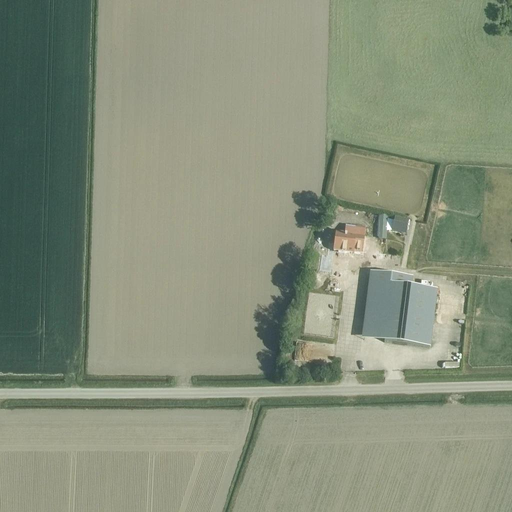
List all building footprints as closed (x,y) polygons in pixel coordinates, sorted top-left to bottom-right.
[(386,232),(387,220),(387,216),(379,216),(378,240),(386,240),(386,232)] [(394,218),(391,232),(399,234),(405,235),(408,221),(402,220),(394,218)] [(362,254),(364,237),(359,237),(356,236),(356,233),(357,229),(357,228),(345,227),(344,235),(339,234),(335,233),(334,243),(333,252),(346,254),(353,255),(353,254),(353,253),(359,254),(362,254)] [(384,328),(383,343),(428,348),(436,291),(408,287),(409,278),(371,273),(364,326),(384,328)] [(313,359),(313,343),(298,342),(297,358),(313,359)]
